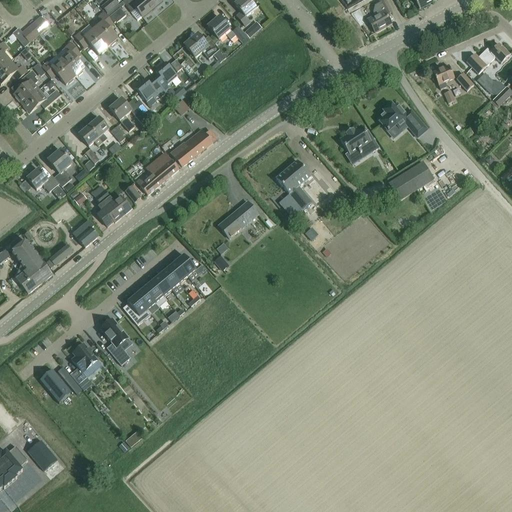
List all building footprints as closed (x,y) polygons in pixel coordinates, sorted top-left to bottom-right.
[(107,15),(119,5),(114,0),(109,0),(101,7),(107,15)] [(125,0),(107,16),(114,24),(115,23),(117,24),(126,17),(120,9),(124,6),(130,14),(135,10),(136,11),(143,19),(161,3),(158,0),(125,0)] [(248,0),(240,0),(235,5),(241,13),(236,17),(245,28),(250,24),(246,18),(256,9),(248,0)] [(375,34),(391,25),(386,16),(392,13),(387,4),(385,0),(384,0),(379,3),(380,4),(375,7),(373,13),(375,16),(368,21),(375,34)] [(413,0),(419,10),(434,2),(433,0),(413,0)] [(362,13),(358,15),(363,24),(367,21),(362,13)] [(108,48),(117,40),(108,29),(113,25),(107,18),(104,14),(99,19),(103,24),(94,32),(103,42),(108,48)] [(232,33),(230,31),(219,18),(208,28),(219,40),(225,35),(231,41),(235,37),(243,45),(249,40),(238,28),(232,33)] [(39,36),(48,28),(41,19),(31,27),(39,36)] [(108,48),(103,42),(94,32),(89,26),(80,33),(81,34),(75,39),(84,50),(89,45),(99,56),(108,48)] [(39,36),(31,27),(22,35),(30,44),(39,36)] [(252,27),(244,33),(249,39),(254,35),(257,32),(252,27)] [(71,37),(75,33),(71,28),(66,32),(71,37)] [(207,44),(199,34),(198,36),(185,47),(195,59),(202,53),(208,60),(213,56),(218,62),(220,64),(226,59),(219,51),(220,51),(208,38),(211,41),(207,44)] [(0,71),(10,63),(3,54),(8,49),(3,44),(0,46),(0,71)] [(75,79),(85,70),(76,60),(80,55),(71,44),(65,49),(70,54),(61,62),(75,79)] [(510,56),(499,45),(490,53),(487,50),(478,58),(475,55),(466,63),(478,76),(496,59),(501,65),(510,56)] [(191,57),(187,62),(195,70),(199,66),(191,57)] [(176,61),(171,65),(177,73),(182,69),(176,61)] [(75,79),(61,62),(52,69),(47,64),(42,68),(45,72),(52,80),(57,75),(66,86),(75,79)] [(14,67),(10,63),(0,71),(0,85),(1,86),(12,77),(16,82),(27,73),(23,68),(22,69),(18,64),(14,67)] [(166,95),(171,90),(168,86),(178,78),(166,63),(155,72),(158,76),(154,80),(166,95)] [(217,63),(211,68),(209,70),(211,72),(219,66),(218,65),(217,63)] [(37,74),(38,73),(41,70),(38,66),(33,70),(37,74)] [(440,91),(447,88),(445,84),(455,80),(449,67),(433,74),(440,90),(440,91)] [(22,105),(39,91),(35,86),(39,82),(36,79),(37,77),(32,72),(28,75),(20,82),(25,87),(14,96),(22,105)] [(467,93),(473,87),(463,75),(457,81),(467,93)] [(166,95),(154,80),(149,84),(146,80),(135,89),(147,104),(153,99),(156,103),(166,95)] [(492,82),(490,95),(494,95),(499,95),(505,89),(499,83),(492,82)] [(499,108),(511,95),(505,89),(499,95),(493,101),(499,108)] [(43,95),(39,91),(22,105),(30,114),(40,105),(45,110),(61,97),(56,91),(49,97),(46,93),(43,95)] [(448,105),(455,102),(451,92),(444,95),(448,105)] [(126,117),(131,113),(132,112),(121,100),(110,110),(129,133),(135,128),(126,117)] [(183,101),(174,108),(181,117),(190,110),(183,101)] [(406,124),(417,138),(427,131),(411,112),(406,115),(399,106),(395,109),(392,105),(383,112),(385,114),(378,121),(387,132),(388,133),(389,132),(396,126),(399,130),(406,124)] [(139,110),(133,115),(141,125),(142,124),(145,128),(151,124),(139,110)] [(102,144),(107,140),(103,135),(108,130),(99,119),(98,119),(99,120),(89,128),(102,144)] [(122,137),(124,135),(118,127),(116,129),(122,137)] [(347,136),(340,141),(350,156),(358,151),(362,157),(370,152),(371,153),(378,149),(368,132),(366,134),(361,127),(354,132),(353,130),(346,134),(347,136)] [(102,144),(89,128),(79,136),(88,147),(94,143),(98,148),(102,144)] [(120,144),(125,140),(122,137),(116,129),(111,133),(120,144)] [(470,130),(465,133),(468,138),(473,134),(470,130)] [(202,131),(195,136),(183,145),(170,155),(181,169),(217,141),(209,132),(205,135),(202,131)] [(95,165),(99,162),(90,150),(85,154),(95,166),(95,165)] [(323,161),(328,158),(322,150),(317,153),(323,161)] [(62,189),(72,180),(64,171),(72,165),(61,151),(48,162),(59,175),(54,179),(59,185),(62,189)] [(149,173),(137,183),(140,188),(148,197),(178,171),(172,164),(167,158),(164,154),(158,159),(146,169),(149,173)] [(302,211),(312,203),(299,189),(311,179),(297,162),(276,180),(302,211)] [(399,202),(434,181),(423,163),(388,185),(399,202)] [(508,185),(511,180),(511,173),(511,172),(511,170),(510,168),(500,178),(508,185)] [(47,181),(38,170),(27,180),(37,191),(43,186),(49,194),(59,185),(54,179),(52,177),(47,181)] [(69,194),(74,189),(70,184),(65,189),(69,194)] [(101,187),(92,194),(95,198),(95,199),(100,205),(97,208),(101,212),(97,215),(101,221),(107,228),(114,223),(115,224),(131,211),(125,203),(120,197),(114,202),(107,193),(104,191),(101,187)] [(134,204),(141,198),(132,187),(125,193),(134,204)] [(229,240),(258,216),(254,211),(248,203),(229,218),(231,219),(227,223),(225,222),(218,227),(229,240)] [(85,249),(98,238),(92,230),(93,229),(88,222),(76,233),(78,234),(75,237),(78,242),(85,249)] [(28,295),(41,285),(40,284),(52,275),(26,243),(15,252),(29,270),(16,280),(28,295)] [(67,246),(49,261),(54,266),(72,252),(67,246)] [(184,257),(176,263),(188,278),(196,271),(184,257)] [(176,263),(168,270),(180,285),(188,278),(176,263)] [(168,270),(159,277),(172,291),(180,285),(168,270)] [(159,277),(152,283),(164,298),(172,291),(159,277)] [(152,283),(143,290),(155,305),(159,309),(167,302),(164,298),(152,283)] [(143,290),(136,297),(148,311),(155,305),(143,290)] [(136,297),(127,304),(143,323),(151,315),(148,311),(136,297)] [(103,329),(101,331),(106,337),(105,337),(111,344),(112,343),(113,345),(107,350),(121,367),(130,360),(124,352),(119,347),(128,339),(112,321),(110,323),(109,322),(102,327),(103,329)] [(164,322),(160,326),(161,328),(164,331),(168,327),(164,322)] [(75,358),(71,362),(78,370),(72,374),(80,384),(86,379),(101,367),(97,363),(98,362),(84,345),(72,355),(75,358)] [(81,390),(63,368),(58,372),(76,394),(81,390)] [(53,372),(40,382),(58,404),(71,393),(53,372)] [(41,442),(28,452),(44,471),(57,461),(41,442)] [(124,444),(119,447),(124,453),(129,449),(124,444)] [(0,492),(2,493),(20,478),(19,477),(23,473),(20,470),(28,464),(28,463),(25,460),(17,450),(9,457),(7,454),(2,457),(1,456),(0,456),(0,492)]
